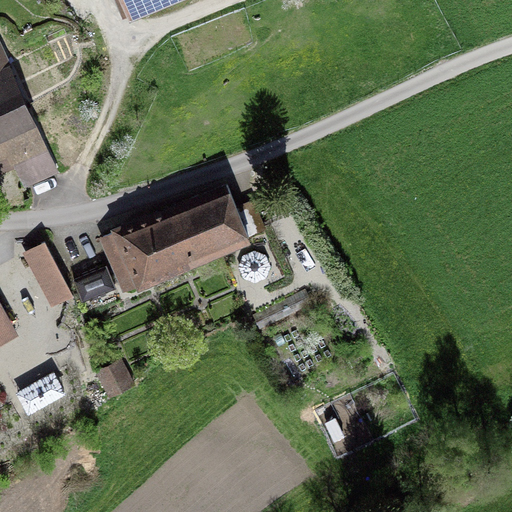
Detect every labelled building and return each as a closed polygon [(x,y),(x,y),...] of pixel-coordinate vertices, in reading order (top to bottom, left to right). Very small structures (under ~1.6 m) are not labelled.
[(127,0),(133,13),(164,0),(127,0)] [(42,146),(43,145),(13,80),(11,81),(0,57),(0,155),(7,152),(11,160),(42,146)] [(124,289),(246,237),(225,185),(101,237),(124,289)] [(47,241),(26,252),(53,304),(74,294),(47,241)] [(75,277),(82,299),(113,289),(106,267),(75,277)] [(0,343),(19,332),(0,297),(0,343)] [(129,384),(119,362),(98,373),(108,395),(129,384)] [(62,392),(51,372),(15,392),(27,412),(62,392)]
